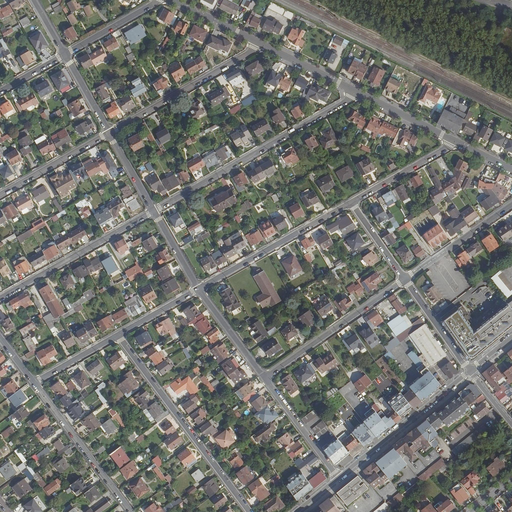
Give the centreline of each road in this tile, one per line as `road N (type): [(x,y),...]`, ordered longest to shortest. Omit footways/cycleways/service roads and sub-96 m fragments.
road 1 (residential): [(354,91),(153,211)]
road 2 (residential): [(249,511),(118,336)]
road 3 (residential): [(153,211),(0,299)]
road 4 (residential): [(198,289),(351,203)]
road 5 (residential): [(109,132),(257,43)]
road 6 (residential): [(405,279),(265,379)]
road 7 (tertiary): [(470,371),(340,478)]
road 8 (residential): [(35,383),(131,511)]
road 9 (residential): [(511,204),(405,279)]
road 10 (residential): [(0,194),(109,132)]
road 11 (residential): [(265,379),(340,478)]
